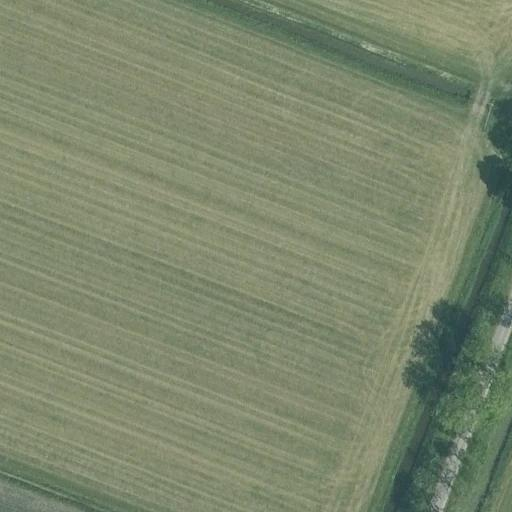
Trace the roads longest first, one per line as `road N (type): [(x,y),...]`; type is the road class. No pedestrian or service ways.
road 1 (unclassified): [(433,511),(511,308)]
road 2 (track): [(313,0),(511,73)]
